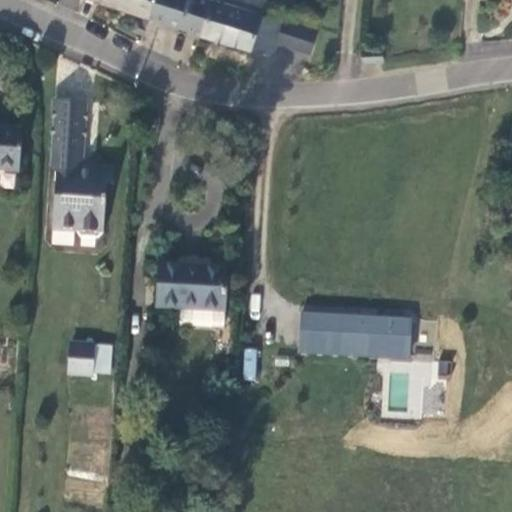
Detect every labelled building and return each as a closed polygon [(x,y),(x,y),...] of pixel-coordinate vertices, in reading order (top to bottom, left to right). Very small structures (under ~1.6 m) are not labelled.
[(97,0),(150,18),(156,0),(97,0)] [(200,34),(209,1),(205,0),(156,0),(150,18),(200,34)] [(275,44),(281,23),(282,21),(259,14),(238,9),(240,0),(209,0),(209,1),(200,34),(272,54),(275,44)] [(259,14),(262,0),(240,0),(238,9),(259,14)] [(144,34),(147,26),(136,21),(133,31),(144,34)] [(307,53),(312,35),(281,23),(275,44),(307,53)] [(383,61),(382,49),(361,51),(361,63),(383,61)] [(102,233),(105,183),(112,183),(113,168),(94,166),(89,171),(79,171),(75,165),(76,153),(81,147),(84,102),(54,101),(52,150),(58,151),(53,230),(76,231),(81,237),(97,238),(102,233)] [(0,170),(18,171),(21,129),(0,127),(0,170)] [(94,162),(86,147),(81,147),(76,153),(75,165),(79,171),(89,171),(94,166),(94,162)] [(224,312),(227,268),(158,264),(155,307),(224,312)] [(412,323),(302,317),(300,357),(410,363),(412,323)] [(92,376),(94,343),(70,342),(68,374),(92,376)] [(255,379),(256,349),(244,349),(243,379),(255,379)]
